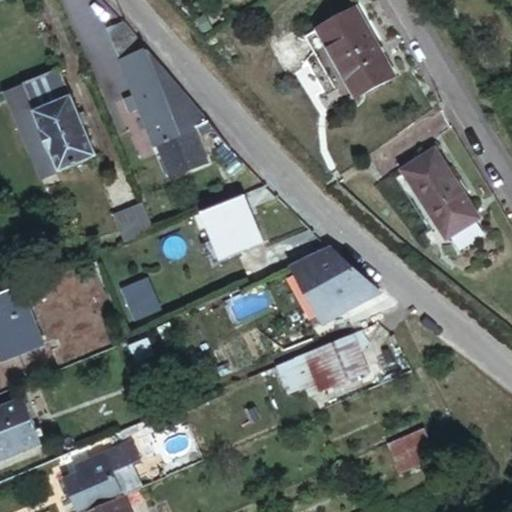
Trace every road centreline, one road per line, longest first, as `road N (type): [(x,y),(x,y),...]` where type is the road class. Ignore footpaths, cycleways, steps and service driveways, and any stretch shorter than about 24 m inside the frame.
road 1 (residential): [(124,0),(317,216),(511,381)]
road 2 (residential): [(511,200),(396,0)]
